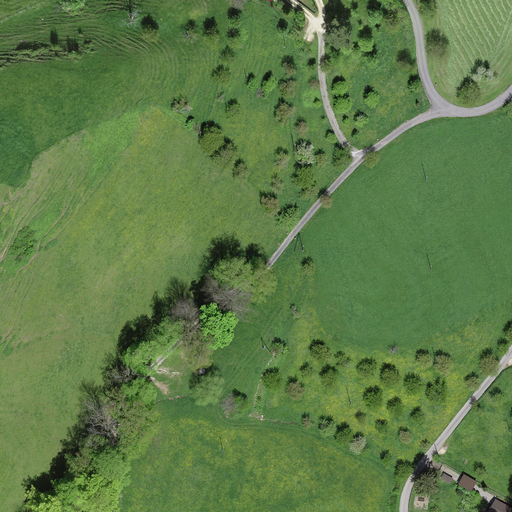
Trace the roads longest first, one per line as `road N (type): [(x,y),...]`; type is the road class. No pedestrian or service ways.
road 1 (track): [(57,511),(90,471),(139,375),(216,299),(265,264),(367,152),(440,111)]
road 2 (unclassified): [(511,349),(426,456),(404,511)]
road 3 (unclassified): [(511,91),(484,109),(440,111),(402,0)]
road 4 (track): [(367,152),(341,141),(323,99),(315,0)]
